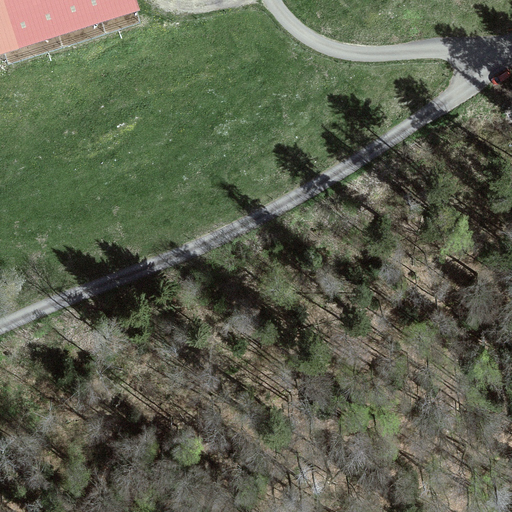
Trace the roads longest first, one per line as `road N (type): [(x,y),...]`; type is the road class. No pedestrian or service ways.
road 1 (unclassified): [(511,56),(301,193),(0,330)]
road 2 (track): [(507,58),(311,48),(272,0)]
